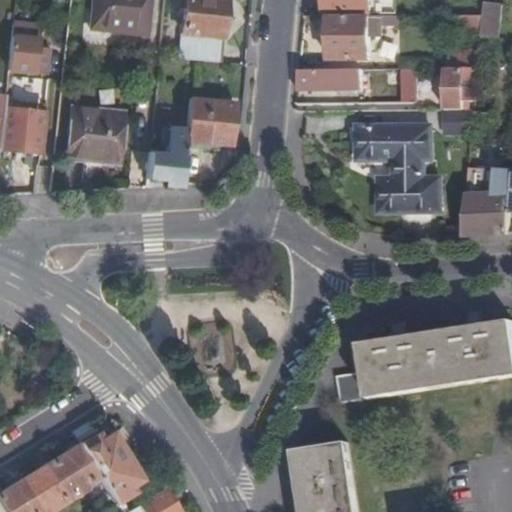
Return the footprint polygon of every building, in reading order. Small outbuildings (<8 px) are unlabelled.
[(91,0),(88,32),(145,37),(148,0),(91,0)] [(184,6),(179,58),(194,60),(220,62),(225,0),(180,0),(180,6),(184,6)] [(325,0),(326,12),(372,13),(371,0),(325,0)] [(483,16),(484,0),(472,0),(472,15),(483,16)] [(472,15),(456,16),(456,29),(482,30),(483,20),(483,16),(472,15)] [(400,17),(331,17),(331,61),(371,60),(372,25),(399,25),(400,17)] [(483,20),(482,30),(481,37),(497,37),(498,21),(483,20)] [(13,35),(9,70),(49,74),(51,49),(37,48),(39,24),(15,22),(13,35)] [(450,52),(452,69),(479,69),(480,52),(450,52)] [(448,69),(445,111),(463,111),(465,87),(477,87),(479,69),(452,69),(448,69)] [(415,70),(402,70),(403,102),(415,103),(415,70)] [(362,71),(300,71),(298,93),(362,92),(362,71)] [(235,105),(189,100),(186,131),(186,142),(231,146),(235,105)] [(5,110),(45,114),(45,110),(5,106),(5,110)] [(123,115),(73,109),(67,159),(87,161),(87,159),(118,162),(123,115)] [(1,150),(41,154),(45,114),(5,110),(4,120),(1,150)] [(475,113),(475,121),(495,122),(496,115),(475,113)] [(465,136),(466,120),(447,119),(446,135),(465,136)] [(396,162),(397,181),(397,191),(384,191),(384,216),(444,215),(444,181),(428,181),(429,160),(434,160),(434,130),(411,131),(412,122),(397,122),(397,128),(398,135),(391,135),(390,128),(360,128),(361,162),(396,162)] [(166,154),(149,152),(147,180),(162,182),(161,188),(182,186),(186,142),(186,131),(168,129),(166,154)] [(468,237),(510,235),(511,213),(511,172),(499,171),(496,196),(487,197),(488,170),(472,168),(467,228),(468,237)] [(397,191),(397,181),(383,181),(384,191),(397,191)] [(454,238),(468,237),(467,228),(454,229),(454,238)] [(511,376),(511,322),(484,326),(483,320),(468,322),(469,328),(409,338),(408,331),(392,334),(393,340),(363,344),(367,372),(339,377),(342,403),(511,376)] [(98,474),(126,456),(120,448),(123,445),(116,436),(108,435),(102,439),(98,433),(80,445),(98,474)] [(358,511),(348,443),(294,451),(299,479),(292,480),(294,497),(301,496),(303,511),(358,511)] [(85,483),(98,474),(80,445),(0,494),(0,503),(5,511),(38,511),(41,510),(43,511),(59,503),(57,500),(71,493),(72,496),(87,486),(85,483)] [(98,474),(115,502),(133,492),(130,486),(136,482),(137,476),(139,473),(133,462),(132,465),(126,456),(98,474)] [(196,511),(195,508),(184,511),(177,511),(163,489),(138,504),(142,511),(196,511)]
